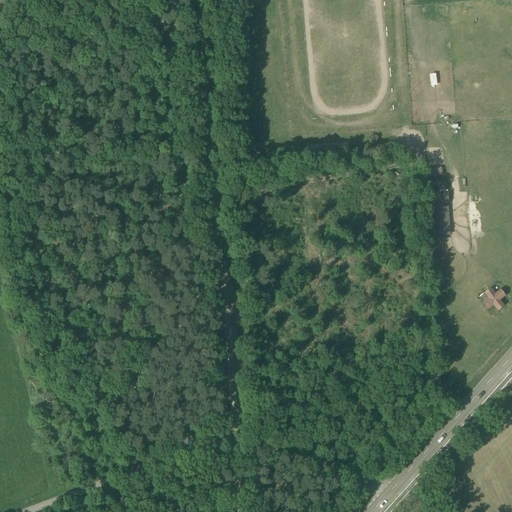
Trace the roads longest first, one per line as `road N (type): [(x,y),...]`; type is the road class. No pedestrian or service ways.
road 1 (track): [(202,0),(238,511)]
road 2 (unclassified): [(30,511),(233,443),(390,490)]
road 3 (secondary): [(511,356),(390,490)]
